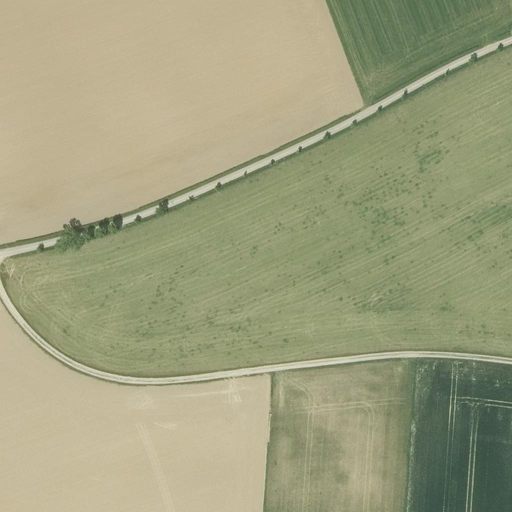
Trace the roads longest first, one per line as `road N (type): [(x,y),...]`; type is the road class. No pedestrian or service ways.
road 1 (unclassified): [(511,39),(196,193),(115,225),(0,254)]
road 2 (track): [(0,288),(47,348),(121,380),(405,354),(511,361)]
